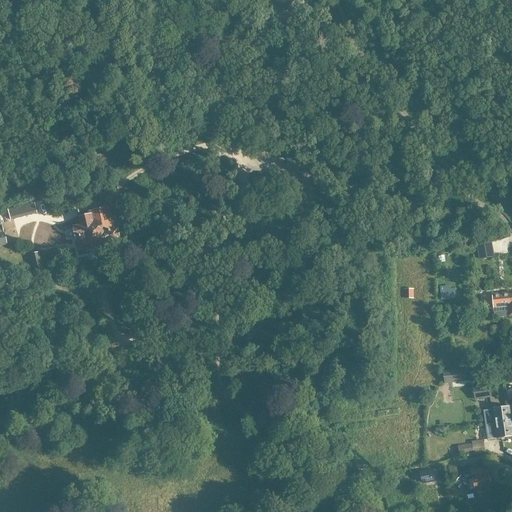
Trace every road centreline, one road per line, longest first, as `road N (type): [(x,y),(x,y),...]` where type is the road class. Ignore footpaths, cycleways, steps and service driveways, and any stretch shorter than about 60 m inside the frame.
road 1 (track): [(213,270),(223,393),(238,411),(310,430),(336,461),(350,511)]
road 2 (unknown): [(511,235),(458,195),(328,0)]
road 3 (tertiary): [(511,212),(418,107),(348,0)]
road 4 (track): [(216,142),(148,165),(112,0)]
road 5 (track): [(0,280),(89,295),(106,305),(117,345)]
road 6 (track): [(0,59),(95,32),(114,9)]
